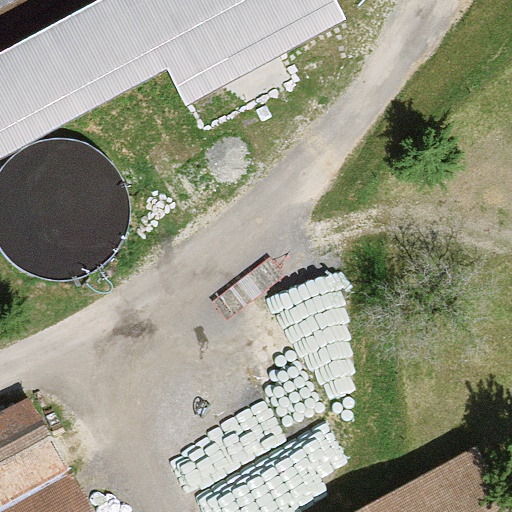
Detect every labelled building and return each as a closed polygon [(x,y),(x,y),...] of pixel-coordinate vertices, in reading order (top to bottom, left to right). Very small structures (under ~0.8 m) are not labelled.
[(0,0),(0,18),(33,0),(0,0)] [(116,0),(0,63),(0,162),(163,74),(184,111),(342,26),(327,0),(116,0)] [(42,281),(70,282),(95,272),(116,253),(127,228),(128,201),(118,175),(99,155),(73,144),(46,143),(20,153),(0,171),(0,252),(17,270),(42,281)] [(30,402),(0,417),(0,511),(11,511),(74,478),(30,402)] [(503,511),(475,460),(378,511),(503,511)] [(92,511),(74,478),(11,511),(92,511)]
